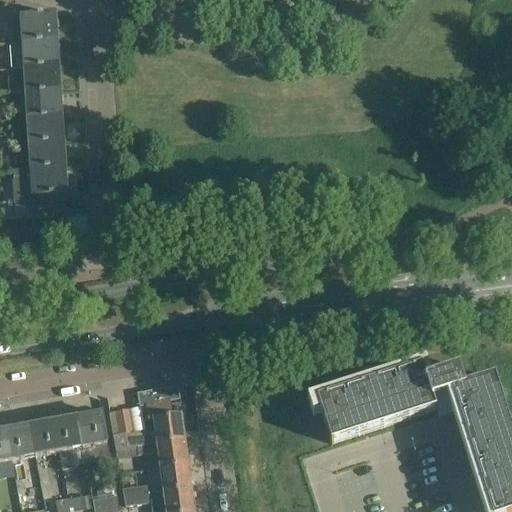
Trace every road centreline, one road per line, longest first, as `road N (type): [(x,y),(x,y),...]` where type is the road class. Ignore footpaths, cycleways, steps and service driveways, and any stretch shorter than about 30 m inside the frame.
road 1 (secondary): [(0,349),(511,277)]
road 2 (secondary): [(511,234),(0,305)]
road 3 (residential): [(0,393),(204,356),(230,511)]
road 4 (residential): [(95,11),(299,46),(349,30),(366,0)]
road 5 (residential): [(119,275),(95,11)]
road 6 (residential): [(317,471),(441,431),(468,511)]
road 7 (residential): [(119,275),(0,291)]
